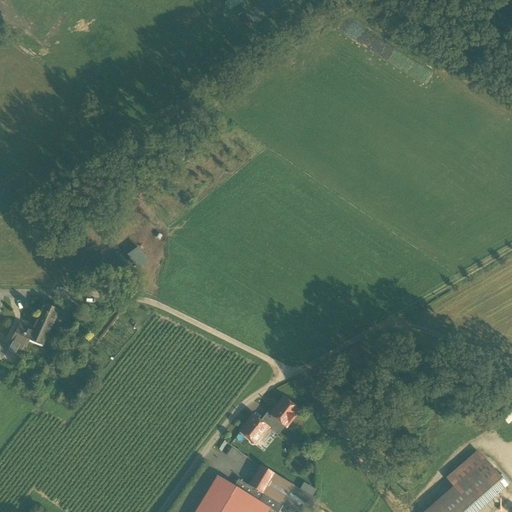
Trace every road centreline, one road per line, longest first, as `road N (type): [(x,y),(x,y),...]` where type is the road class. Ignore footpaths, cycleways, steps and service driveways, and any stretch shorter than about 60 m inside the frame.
road 1 (track): [(511,248),(292,375),(157,304),(73,291)]
road 2 (track): [(0,210),(362,0)]
road 3 (unclassified): [(160,511),(242,405),(292,375)]
road 4 (track): [(385,322),(511,361)]
